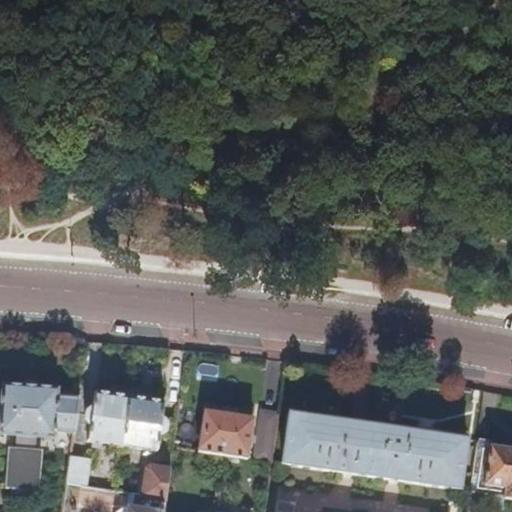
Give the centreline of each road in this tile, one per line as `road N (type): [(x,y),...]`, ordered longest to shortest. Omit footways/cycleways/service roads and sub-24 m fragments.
road 1 (track): [(32,284),(33,247),(121,196),(303,122),(400,72),(504,0)]
road 2 (tertiary): [(511,351),(360,324),(0,283)]
road 3 (track): [(511,246),(496,238),(0,187)]
